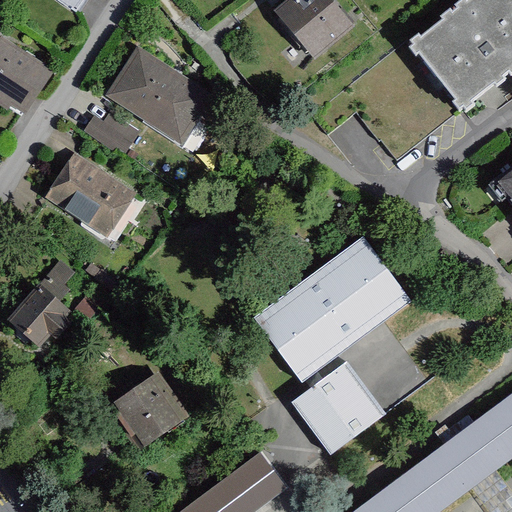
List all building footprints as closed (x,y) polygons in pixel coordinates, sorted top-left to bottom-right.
[(60,0),(77,11),(85,0),(60,0)] [(333,0),(296,0),(278,16),(316,60),(355,25),(333,0)] [(511,3),(509,0),(478,0),(408,56),(456,123),(511,80),(511,3)] [(4,36),(0,41),(0,95),(26,113),(54,71),(4,36)] [(142,45),(109,93),(182,142),(214,94),(142,45)] [(97,114),(88,128),(132,153),(147,127),(112,106),(105,119),(97,114)] [(79,151),(50,196),(110,234),(139,188),(79,151)] [(511,171),(499,182),(511,198),(511,171)] [(254,317),(301,380),(410,300),(364,236),(254,317)] [(66,256),(12,317),(40,347),(73,311),(63,301),(85,275),(66,256)] [(295,405),(335,455),(389,412),(350,362),(295,405)] [(117,401),(144,443),(191,413),(164,372),(117,401)] [(511,400),(357,511),(447,511),(511,464),(511,400)] [(182,511),(250,511),(287,485),(264,453),(182,511)]
